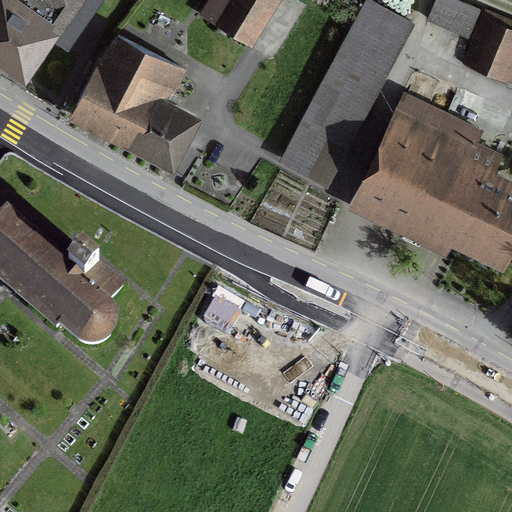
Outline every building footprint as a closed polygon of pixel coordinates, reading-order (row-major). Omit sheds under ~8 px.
[(89,13),(97,0),(7,0),(4,5),(2,3),(0,5),(0,58),(22,73),(47,36),(54,41),(78,6),(89,13)] [(275,0),(231,0),(217,25),(248,44),(275,0)] [(477,10),(453,0),(434,0),(427,20),(466,36),(477,10)] [(401,24),(366,6),(285,163),(320,180),(401,24)] [(511,23),(485,12),(465,56),(510,76),(511,70),(511,23)] [(97,62),(75,103),(129,132),(125,140),(169,163),(191,121),(146,98),(149,92),(166,101),(183,70),(117,36),(97,62)] [(462,124),(456,138),(439,129),(446,116),(405,96),(361,188),(499,256),(511,228),(511,192),(488,181),(499,158),(473,146),(479,132),(462,124)] [(0,217),(0,282),(55,329),(58,326),(78,342),(82,344),(87,346),(93,346),(98,345),(103,342),(108,338),(111,334),(112,330),(113,326),(113,321),(113,317),(111,313),(109,309),(106,306),(122,286),(81,251),(67,267),(4,213),(0,217)]
